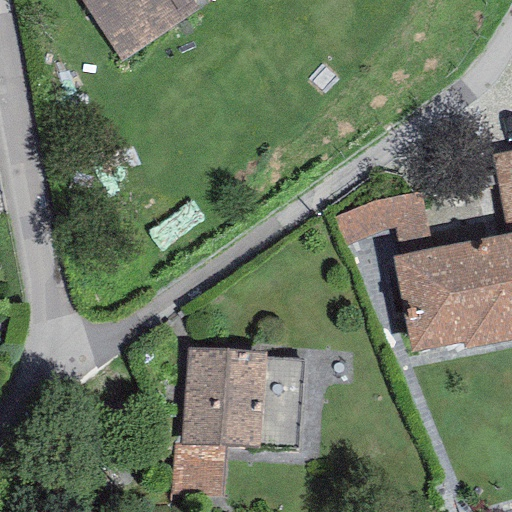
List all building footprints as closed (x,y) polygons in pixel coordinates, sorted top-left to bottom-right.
[(80,0),(122,62),(201,9),(192,3),(196,0),(80,0)] [(511,152),(492,157),(507,236),(511,234),(511,152)] [(426,225),(420,191),(366,204),(337,221),(351,244),(387,229),(426,225)] [(511,234),(507,236),(393,259),(411,352),(463,342),(465,348),(511,338),(511,234)] [(261,353),(186,349),(181,446),(223,449),(256,450),(261,353)] [(221,501),(223,449),(181,446),(173,446),(171,498),(221,501)]
